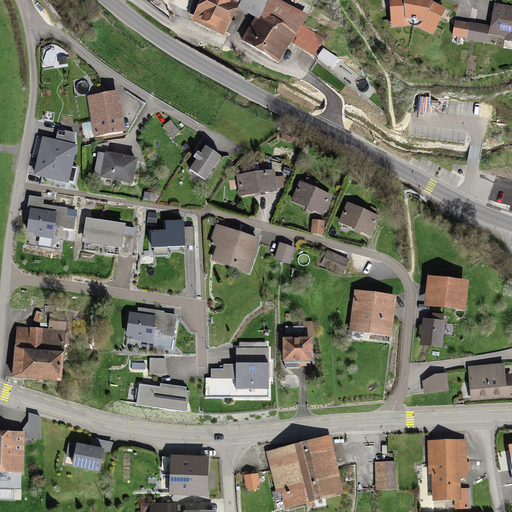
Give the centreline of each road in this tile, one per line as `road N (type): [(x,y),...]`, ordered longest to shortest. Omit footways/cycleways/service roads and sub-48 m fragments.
road 1 (secondary): [(107,0),(202,65),(511,223)]
road 2 (residential): [(0,336),(33,93),(27,16)]
road 3 (residential): [(213,212),(388,260),(406,280),(409,299),(404,372)]
road 4 (residential): [(232,147),(27,16)]
road 5 (primary): [(227,434),(130,427),(0,390)]
road 6 (primary): [(392,420),(227,434)]
road 7 (primary): [(511,415),(392,420)]
